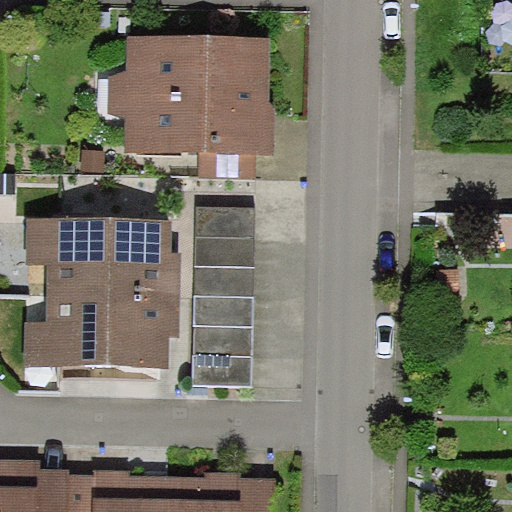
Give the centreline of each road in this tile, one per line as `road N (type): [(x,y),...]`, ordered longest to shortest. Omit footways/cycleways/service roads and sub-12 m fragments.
road 1 (residential): [(340,408),(339,0)]
road 2 (residential): [(340,408),(109,408),(0,399)]
